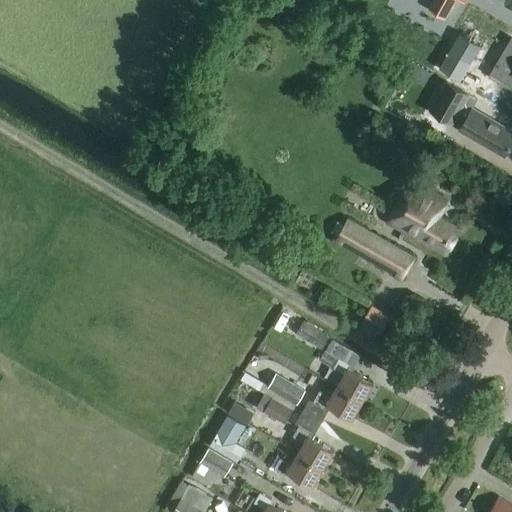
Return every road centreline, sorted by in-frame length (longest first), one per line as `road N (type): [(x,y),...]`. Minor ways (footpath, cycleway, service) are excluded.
road 1 (unclassified): [(389,511),(481,354)]
road 2 (unclassified): [(443,511),(511,394)]
